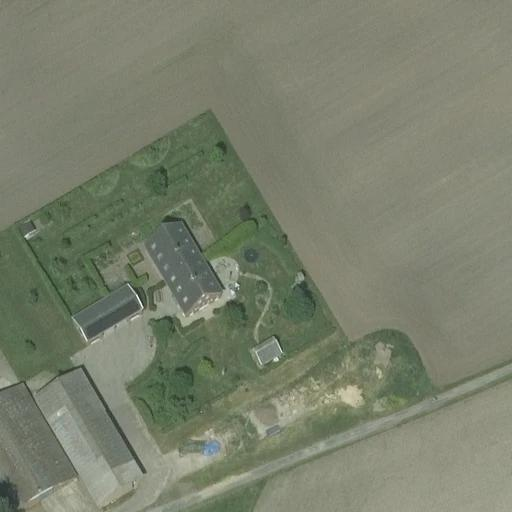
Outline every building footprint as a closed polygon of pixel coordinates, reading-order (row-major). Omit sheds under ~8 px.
[(180,230),(145,251),(186,319),(220,299),(180,230)] [(128,291),(112,301),(126,325),(142,316),(128,291)] [(73,324),(87,348),(102,339),(88,315),(73,324)] [(263,368),(284,356),(275,340),(254,352),(263,368)] [(35,405),(57,443),(102,416),(80,378),(35,405)] [(0,511),(26,511),(77,482),(78,481),(32,405),(22,388),(0,401),(0,511)]
